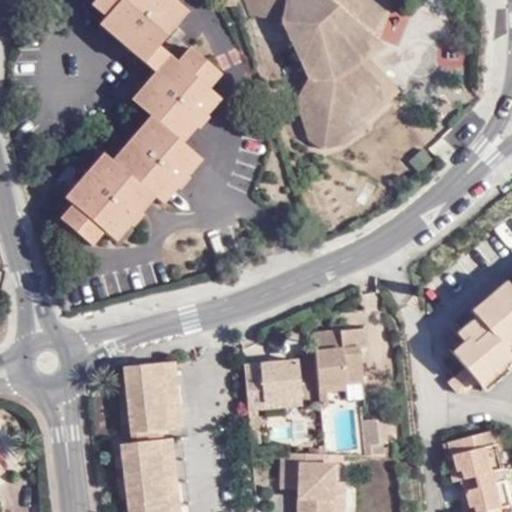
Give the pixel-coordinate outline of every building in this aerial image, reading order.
[(118,40),(148,63),(162,44),(182,19),(166,6),(170,0),(97,0),(92,8),(107,20),(114,26),(118,21),(127,28),(118,40)] [(170,0),(166,6),(182,19),(188,11),(173,0),(170,0)] [(287,0),(242,0),(249,15),(275,20),(283,19),(287,0)] [(287,0),(283,19),(309,74),(295,100),(307,137),(324,147),(341,144),(344,135),(366,124),(363,120),(382,105),(374,81),(355,60),(364,51),(367,47),(363,42),(369,36),(382,6),(379,4),(380,1),(377,0),(287,0)] [(100,27),(118,40),(127,28),(118,21),(114,26),(107,20),(100,27)] [(148,63),(159,72),(171,81),(178,73),(174,69),(181,60),(162,44),(148,63)] [(171,81),(159,72),(137,100),(156,115),(120,161),(110,154),(88,182),(110,200),(103,209),(88,198),(83,205),(71,219),(103,245),(113,231),(126,241),(138,225),(141,226),(151,213),(149,212),(163,195),(165,197),(177,179),(184,185),(187,187),(198,174),(195,172),(188,166),(201,149),(190,139),(183,134),(195,118),(202,123),(204,126),(214,113),(212,111),(205,105),(218,88),(214,85),(223,72),(192,46),(181,60),(174,69),(178,73),(171,81)] [(397,90),(364,51),(355,60),(374,81),(382,105),(397,90)] [(225,94),(218,88),(205,105),(212,111),(225,94)] [(190,139),(202,123),(195,118),(183,134),(190,139)] [(208,156),(201,149),(188,166),(195,172),(208,156)] [(171,202),(184,185),(177,179),(165,197),(171,202)] [(110,200),(88,182),(75,198),(83,205),(88,198),(103,209),(110,200)] [(478,381),(511,353),(511,287),(509,290),(504,283),(472,310),(475,318),(460,331),(464,337),(449,349),(464,366),(448,381),(459,394),(476,379),(478,381)] [(367,327),(337,330),(339,343),(316,345),(320,385),(328,384),(367,380),(364,347),(369,347),(367,327)] [(339,343),(337,330),(315,332),(316,345),(339,343)] [(511,367),(511,353),(478,381),(485,389),(511,367)] [(296,359),(245,364),(249,407),(266,405),(265,396),(300,393),(296,359)] [(175,360),(163,361),(170,427),(182,426),(175,360)] [(163,361),(136,364),(125,367),(132,432),(170,427),(163,361)] [(330,411),(328,384),(320,385),(323,411),(330,411)] [(301,402),(300,393),(265,396),(266,405),(301,402)] [(261,419),(250,420),(252,442),(260,441),(260,434),(263,434),(261,419)] [(385,448),(385,421),(362,421),(362,448),(385,448)] [(492,468),(503,465),(494,427),(463,436),(466,447),(453,451),(459,475),(462,474),(462,475),(492,468)] [(191,511),(184,436),(171,438),(179,511),(191,511)] [(466,447),(463,436),(450,439),(453,451),(466,447)] [(179,511),(171,438),(120,444),(128,511),(179,511)] [(325,455),(280,454),(279,490),(302,491),(302,511),(337,511),(338,481),(338,466),(325,465),(325,455)] [(495,481),(507,478),(503,465),(492,468),(495,481)] [(466,488),(495,481),(492,468),(462,475),(466,488)] [(511,503),(511,501),(507,478),(495,481),(466,488),(471,511),(508,511),(506,504),(511,503)] [(348,511),(349,482),(338,481),(337,511),(348,511)] [(471,511),(466,488),(457,491),(462,511),(471,511)]
